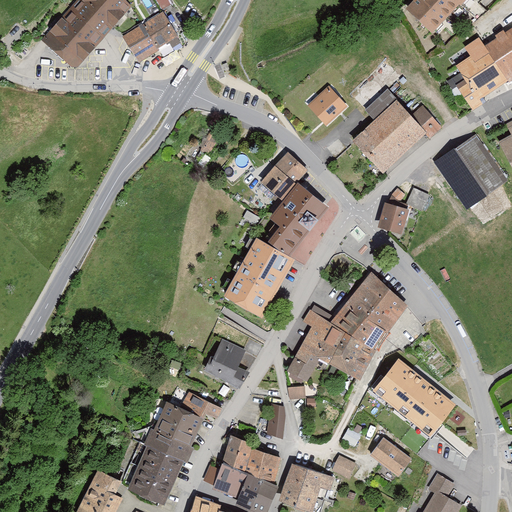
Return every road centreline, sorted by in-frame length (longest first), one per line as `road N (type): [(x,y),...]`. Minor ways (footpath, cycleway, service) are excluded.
road 1 (secondary): [(178,92),(114,185),(0,391)]
road 2 (residential): [(430,293),(379,354),(331,447),(292,445)]
road 3 (residential): [(178,92),(291,140),(353,208)]
road 4 (residential): [(361,216),(421,156),(511,97)]
road 5 (residential): [(430,293),(473,375),(490,470)]
road 6 (unclassified): [(0,71),(37,85),(178,92)]
road 7 (residential): [(275,343),(189,485)]
road 8 (residential): [(353,208),(275,343)]
